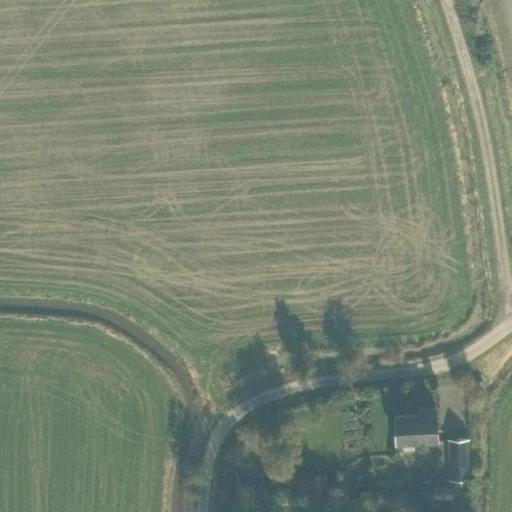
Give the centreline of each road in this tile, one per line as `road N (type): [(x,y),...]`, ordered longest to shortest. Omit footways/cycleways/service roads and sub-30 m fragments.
road 1 (unclassified): [(202,511),(211,450),(242,410),(297,387),(456,360),(511,324)]
road 2 (track): [(511,324),(490,181),(432,0)]
